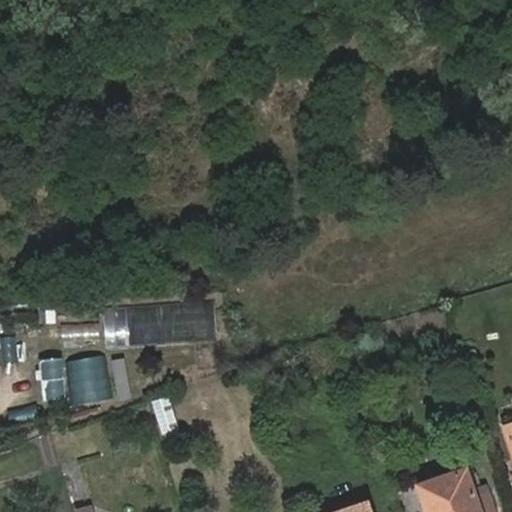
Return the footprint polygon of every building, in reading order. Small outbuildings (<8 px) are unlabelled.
[(117,314),(117,346),(160,347),(161,314),(117,314)] [(61,341),(99,338),(98,321),(59,325),(61,341)] [(373,335),(354,341),(360,358),(378,352),(373,335)] [(64,363),(70,406),(111,400),(104,356),(64,363)] [(108,359),(114,398),(130,396),(124,357),(108,359)] [(38,415),(52,413),(48,395),(35,397),(38,415)] [(165,438),(181,433),(170,398),(155,402),(165,438)] [(67,456),(87,450),(81,429),(61,434),(67,456)] [(38,436),(42,467),(56,465),(52,434),(38,436)] [(481,511),(468,470),(420,486),(429,511),(481,511)] [(374,511),(371,500),(333,511),(374,511)]
